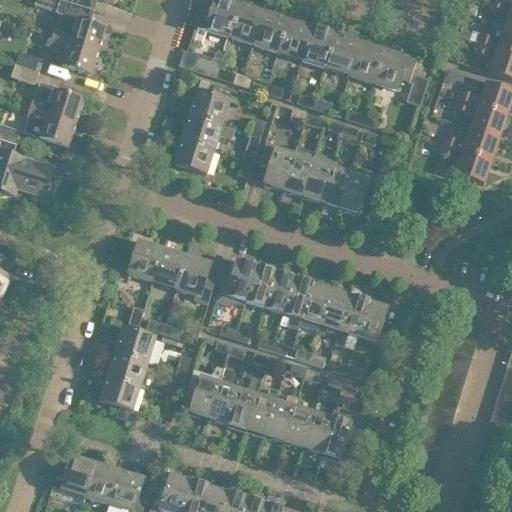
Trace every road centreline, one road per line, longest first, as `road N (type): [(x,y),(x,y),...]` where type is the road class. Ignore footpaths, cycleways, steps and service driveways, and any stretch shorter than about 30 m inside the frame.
road 1 (residential): [(440,511),(491,349),(490,305),(119,183)]
road 2 (residential): [(17,511),(90,273)]
road 3 (residential): [(119,183),(176,0)]
road 4 (unclassified): [(360,511),(357,496),(406,340)]
road 5 (residential): [(90,273),(41,254),(0,346)]
